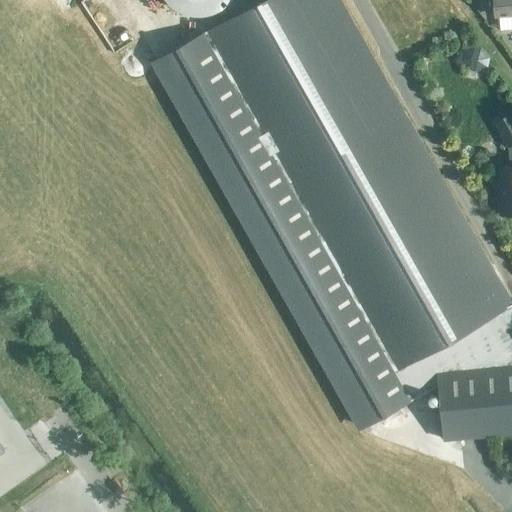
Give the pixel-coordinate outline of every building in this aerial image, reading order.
[(511,302),(343,0),(261,0),(158,58),(362,426),(436,385),(442,441),(511,433),(511,302)] [(166,0),(168,11),(240,0),(166,0)] [(511,0),(490,0),(492,14),(498,14),(499,30),(511,28),(511,0)] [(493,169),(497,214),(511,212),(511,115),(510,112),(492,123),(505,146),(507,168),(493,169)] [(107,463),(111,470),(117,466),(113,459),(107,463)]
